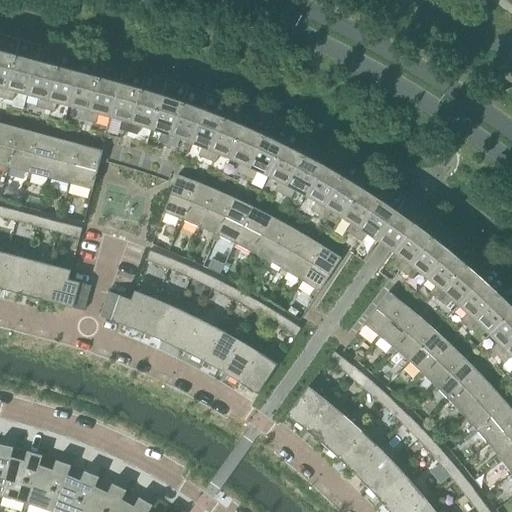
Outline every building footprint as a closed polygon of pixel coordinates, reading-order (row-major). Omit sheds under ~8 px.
[(431,286),(425,281),(428,277),(436,283),(437,284),(431,291),(432,292),(423,304),(432,311),(444,322),(462,339),(479,356),(493,343),(487,337),(491,334),(498,340),(499,341),(492,348),(493,349),(483,359),(502,380),(511,390),(511,303),(502,293),(483,277),(469,264),(450,248),(432,234),(415,221),(408,216),(398,209),(382,198),(363,186),(341,173),(325,163),(303,152),(284,142),(267,134),(245,124),(227,117),(206,108),(186,101),(163,93),(140,86),(98,75),(80,70),(56,64),(19,54),(0,48),(0,111),(72,130),(77,112),(69,110),(71,105),(80,107),(82,108),(79,117),(80,117),(77,131),(130,146),(153,153),(159,135),(151,133),(153,128),(161,130),(164,131),(161,140),(162,141),(157,155),(169,159),(184,164),(207,173),(221,179),(228,183),(236,165),(229,162),(231,157),(240,161),(241,162),(238,171),(239,171),(233,185),(244,190),(259,197),(281,208),(295,215),(302,220),(311,203),(305,199),(307,195),(315,199),(317,200),(312,208),(313,209),(306,222),(316,228),(348,248),(364,260),(379,239),(387,245),(395,250),(380,270),(397,283),(413,295),(419,300),(431,286)] [(0,121),(0,163),(9,166),(19,127),(0,121)] [(19,127),(9,166),(25,170),(30,172),(40,132),(19,127)] [(40,132),(30,172),(34,173),(51,177),(61,138),(40,132)] [(61,138),(51,177),(67,182),(72,183),(82,144),(61,138)] [(82,144),(72,183),(76,184),(94,189),(99,168),(100,163),(101,160),(103,152),(104,149),(82,144)] [(177,223),(181,224),(199,181),(179,173),(165,211),(179,217),(177,223)] [(188,220),(201,226),(217,189),(199,181),(181,224),(185,226),(188,220)] [(212,237),(216,239),(236,197),(217,189),(201,226),(214,232),(212,237)] [(223,236),(236,242),(254,206),(236,197),(216,239),(220,241),(223,236)] [(0,216),(17,221),(19,210),(0,205),(0,216)] [(254,206),(236,242),(249,249),(253,251),(272,215),(254,206)] [(17,221),(38,226),(40,216),(19,210),(17,221)] [(272,215),(253,251),(257,253),(270,260),(290,225),(272,215)] [(38,226),(59,232),(61,222),(40,216),(38,226)] [(61,222),(59,232),(80,238),(83,227),(61,222)] [(280,273),(284,275),(307,235),(290,225),(270,260),(283,267),(280,273)] [(291,272),(303,280),(324,245),(307,235),(284,275),(287,277),(291,272)] [(324,245),(303,280),(315,288),(312,292),(317,295),(342,257),(324,245)] [(147,259),(170,268),(174,258),(151,249),(147,259)] [(0,283),(8,252),(0,250),(0,283)] [(0,283),(0,287),(20,292),(29,258),(8,252),(0,283)] [(20,292),(41,298),(50,263),(29,258),(20,292)] [(170,268),(192,277),(196,268),(174,258),(170,268)] [(41,298),(74,307),(80,281),(69,279),(72,269),(50,263),(41,298)] [(192,277),(213,288),(218,278),(196,268),(192,277)] [(213,288),(234,298),(239,289),(218,278),(213,288)] [(80,281),(74,307),(85,310),(92,284),(80,281)] [(234,298),(255,310),(260,301),(239,289),(234,298)] [(124,323),(144,331),(158,298),(135,290),(132,299),(121,295),(112,319),(124,323)] [(101,316),(112,319),(121,295),(110,291),(101,316)] [(365,323),(368,325),(381,335),(406,304),(390,291),(365,323)] [(144,331),(164,340),(179,307),(158,298),(144,331)] [(255,310),(276,322),(281,313),(260,301),(255,310)] [(388,349),(391,352),(422,317),(406,304),(381,335),(392,345),(388,349)] [(164,340),(183,349),(199,317),(179,307),(164,340)] [(281,313),(276,322),(297,336),(302,327),(281,313)] [(183,349),(203,359),(219,328),(199,317),(183,349)] [(399,350),(410,360),(437,330),(422,317),(391,352),(395,355),(399,350)] [(203,359),(221,370),(239,339),(219,328),(203,359)] [(416,374),(420,377),(452,344),(437,330),(410,360),(420,370),(416,374)] [(221,370),(240,381),(259,350),(239,339),(221,370)] [(427,376),(438,387),(466,358),(452,344),(420,377),(423,380),(427,376)] [(259,350),(240,381),(259,393),(279,363),(259,350)] [(329,359),(349,374),(355,366),(338,353),(335,351),(329,359)] [(466,358),(438,387),(448,397),(451,400),(481,372),(466,358)] [(349,374),(367,390),(374,382),(355,366),(349,374)] [(481,372),(451,400),(454,403),(464,414),(494,387),(481,372)] [(367,390),(385,405),(392,398),(374,382),(367,390)] [(288,414),(306,428),(328,400),(309,385),(288,414)] [(494,387),(464,414),(474,425),(477,428),(508,402),(494,387)] [(385,405),(402,422),(410,415),(392,398),(385,405)] [(306,428),(322,441),(346,414),(328,400),(306,428)] [(511,406),(508,402),(477,428),(480,432),(489,443),(511,424),(511,406)] [(322,441),(338,456),(363,430),(346,414),(322,441)] [(402,422),(419,439),(426,432),(410,415),(402,422)] [(511,424),(489,443),(499,454),(502,458),(511,449),(511,424)] [(338,456),(354,471),(379,446),(363,430),(338,456)] [(419,439),(435,457),(443,450),(426,432),(419,439)] [(0,500),(1,495),(2,495),(10,460),(11,460),(12,456),(14,446),(0,442),(0,500)] [(354,471),(369,487),(395,462),(379,446),(354,471)] [(511,449),(502,458),(504,461),(511,471),(511,449)] [(23,507),(26,508),(39,468),(40,464),(43,454),(28,450),(25,460),(12,456),(11,460),(10,460),(2,495),(24,501),(23,507)] [(435,457),(450,475),(458,468),(443,450),(435,457)] [(53,511),(54,511),(66,478),(67,478),(69,474),(72,464),(57,459),(54,469),(40,464),(39,468),(26,508),(30,509),(31,503),(39,506),(36,511),(53,511)] [(369,487),(384,502),(410,479),(395,462),(369,487)] [(450,475),(465,493),(474,487),(458,468),(450,475)] [(83,511),(94,489),(96,485),(100,476),(85,470),(82,479),(69,474),(67,478),(66,478),(54,511),(56,511),(83,511)] [(384,502),(391,511),(405,511),(425,496),(410,479),(384,502)] [(114,511),(120,502),(121,502),(123,498),(127,489),(113,482),(109,491),(96,485),(94,489),(83,511),(114,511)] [(465,493),(479,511),(480,511),(488,506),(474,487),(465,493)] [(149,511),(154,504),(140,496),(135,505),(123,498),(121,502),(120,502),(114,511),(149,511)] [(438,511),(425,496),(405,511),(438,511)]
